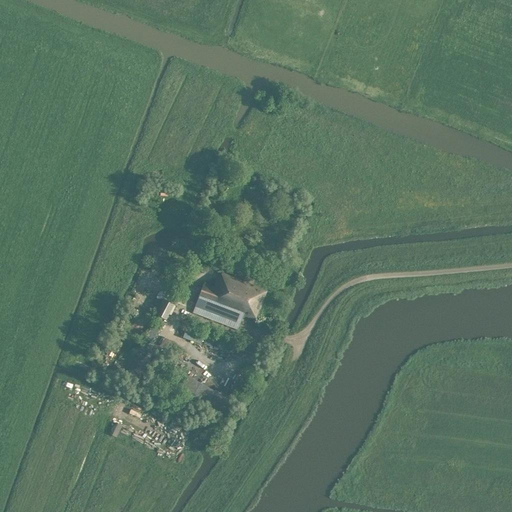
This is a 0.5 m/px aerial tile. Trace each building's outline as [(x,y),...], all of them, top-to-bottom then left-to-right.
[(267,204),(258,203),(258,215),(267,215),(267,204)] [(192,311),(237,328),(243,314),(255,318),(266,289),(221,271),(218,279),(217,278),(214,286),(203,282),(199,294),(192,311)] [(155,313),(166,318),(174,303),(163,297),(155,313)] [(145,345),(164,319),(159,315),(140,341),(145,345)] [(124,353),(135,358),(139,348),(128,344),(124,353)] [(223,378),(216,388),(227,396),(234,386),(223,378)]
